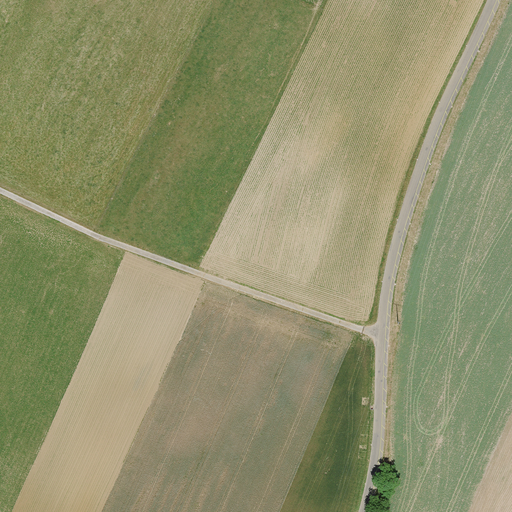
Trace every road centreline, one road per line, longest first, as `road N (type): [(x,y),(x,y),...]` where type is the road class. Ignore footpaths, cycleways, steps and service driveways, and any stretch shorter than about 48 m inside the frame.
road 1 (tertiary): [(492,0),(402,223),(381,335),(379,460),(366,511)]
road 2 (track): [(381,335),(98,236),(0,189)]
